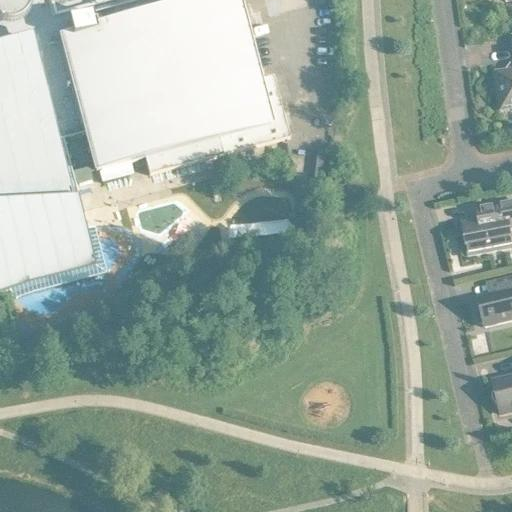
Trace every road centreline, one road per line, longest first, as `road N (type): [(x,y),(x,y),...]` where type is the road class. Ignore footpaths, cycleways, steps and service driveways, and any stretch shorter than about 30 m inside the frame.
road 1 (residential): [(478,437),(421,198),(430,181),(470,172)]
road 2 (residential): [(443,0),(470,172)]
